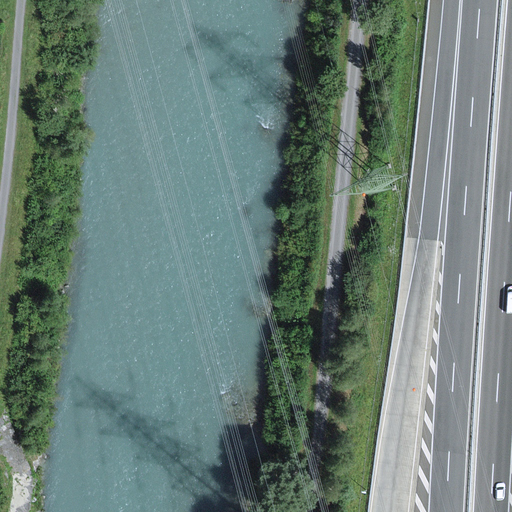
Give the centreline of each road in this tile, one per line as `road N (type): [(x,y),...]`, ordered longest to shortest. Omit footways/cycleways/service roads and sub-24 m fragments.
road 1 (motorway): [(451,0),(433,207),(390,511)]
road 2 (motorway): [(479,0),(445,511)]
road 3 (track): [(305,511),(345,144)]
road 4 (motorway): [(491,511),(511,198)]
road 5 (track): [(359,0),(345,144)]
